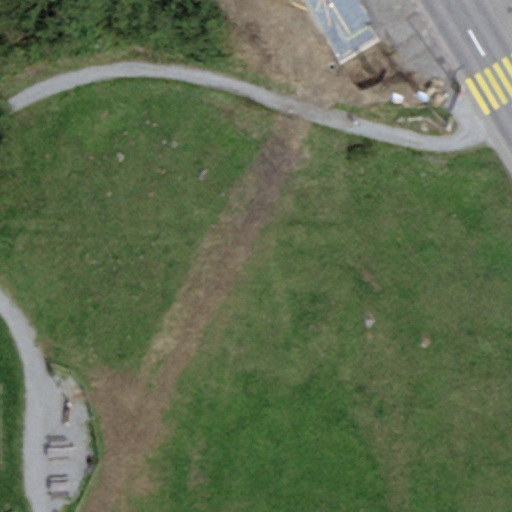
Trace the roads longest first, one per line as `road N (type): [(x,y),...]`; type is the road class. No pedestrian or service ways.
road 1 (track): [(504,86),(460,109),(474,136),(456,145),(409,142),(154,67),(72,77),(0,116)]
road 2 (track): [(0,300),(34,363),(41,511)]
